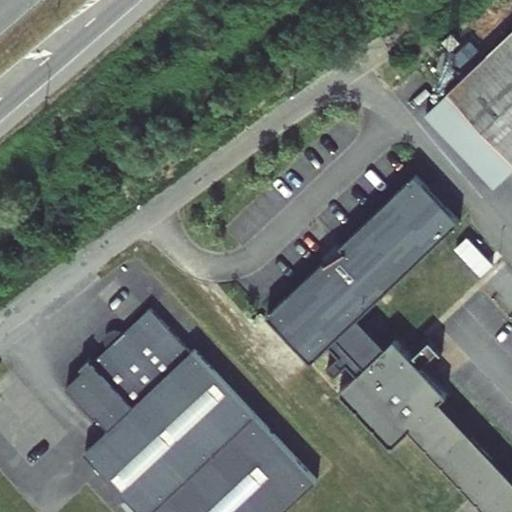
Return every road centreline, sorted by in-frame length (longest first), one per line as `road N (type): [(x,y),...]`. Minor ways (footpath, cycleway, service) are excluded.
road 1 (unclassified): [(354,67),(0,328)]
road 2 (unknown): [(403,119),(256,256),(211,262),(155,216)]
road 3 (unclassified): [(354,67),(511,236)]
road 4 (trunk): [(0,94),(111,0)]
